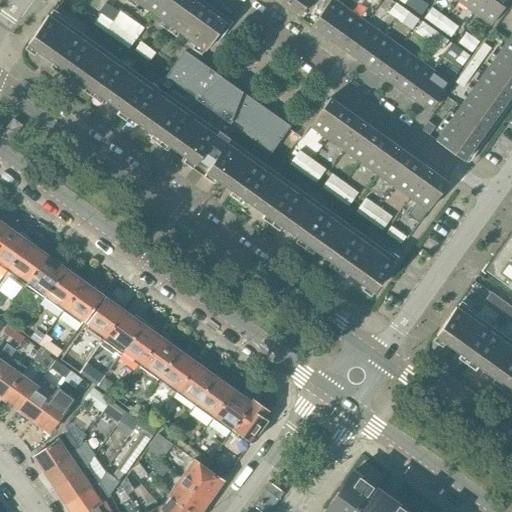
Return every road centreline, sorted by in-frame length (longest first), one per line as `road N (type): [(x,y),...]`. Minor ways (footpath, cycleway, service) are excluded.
road 1 (tertiary): [(372,354),(0,86)]
road 2 (tertiary): [(0,152),(324,384)]
road 3 (residential): [(490,194),(219,0)]
road 4 (residential): [(372,354),(490,194)]
road 5 (tertiary): [(358,410),(497,511)]
road 6 (tertiary): [(511,455),(372,354)]
road 7 (tertiary): [(324,384),(231,511)]
road 8 (tertiary): [(285,511),(358,410)]
